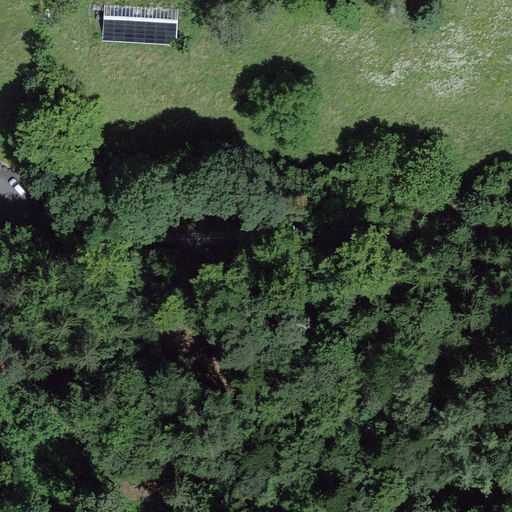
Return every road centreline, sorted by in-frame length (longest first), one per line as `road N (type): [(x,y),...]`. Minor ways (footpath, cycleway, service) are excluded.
road 1 (track): [(0,506),(244,476),(511,493)]
road 2 (residential): [(511,232),(0,254)]
